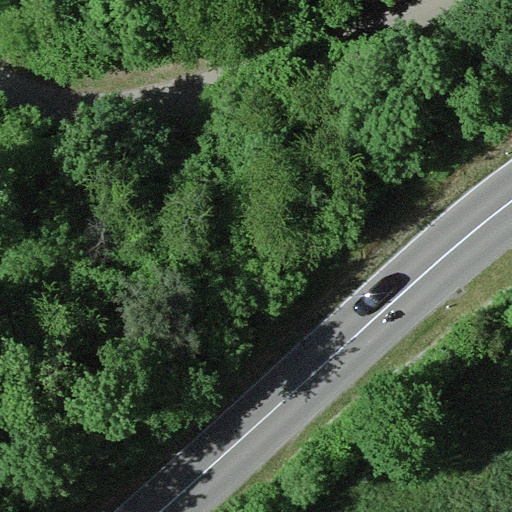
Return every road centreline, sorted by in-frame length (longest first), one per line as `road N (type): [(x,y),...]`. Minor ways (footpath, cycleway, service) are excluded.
road 1 (unclassified): [(0,78),(71,106),(116,110),(451,0)]
road 2 (secondary): [(511,202),(159,511)]
